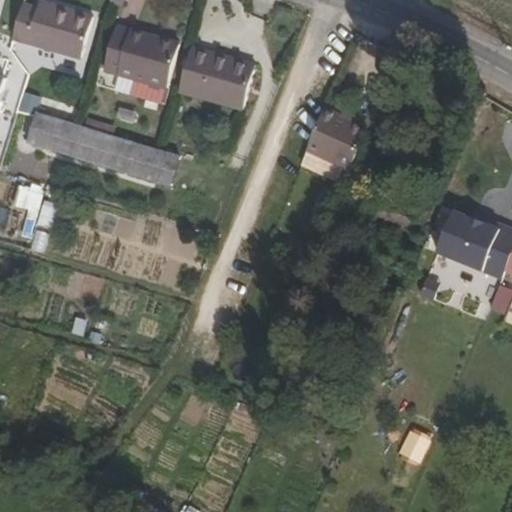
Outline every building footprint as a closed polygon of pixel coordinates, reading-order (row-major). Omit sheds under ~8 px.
[(129,10),(131,0),(112,0),(111,4),(129,10)] [(24,6),(14,40),(82,60),(93,19),(42,4),(40,10),(24,6)] [(182,44),(119,26),(106,71),(169,89),(182,44)] [(256,65),(193,48),(180,92),(245,111),(256,65)] [(351,171),(371,123),(344,112),(343,116),(327,109),(309,153),(351,171)] [(68,155),(77,125),(37,113),(29,143),(68,155)] [(68,155),(155,181),(163,152),(77,125),(68,155)] [(163,152),(155,181),(173,186),(181,158),(163,152)] [(0,229),(4,229),(5,205),(14,205),(16,179),(0,177),(0,229)] [(363,224),(410,243),(428,199),(381,179),(369,208),(357,203),(345,233),(357,238),(363,224)] [(438,253),(504,279),(507,271),(511,257),(511,229),(502,225),(500,230),(455,211),(438,253)] [(37,219),(29,217),(24,232),(33,234),(37,219)] [(439,302),(449,284),(431,275),(422,292),(439,302)] [(508,314),(511,302),(511,287),(501,283),(492,308),(508,314)] [(13,304),(0,298),(0,315),(9,318),(13,304)] [(411,427),(400,458),(422,466),(433,435),(411,427)] [(82,451),(94,458),(101,450),(88,442),(82,451)]
